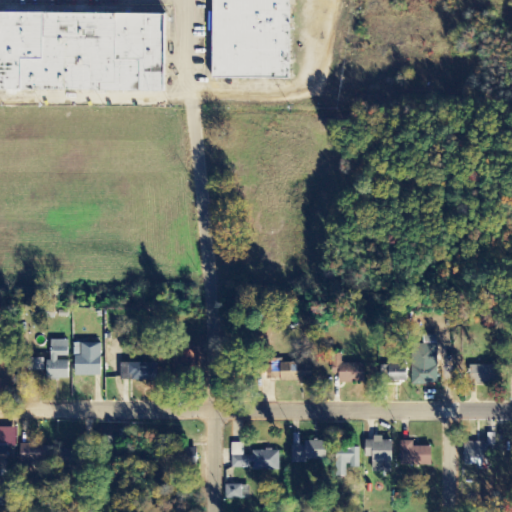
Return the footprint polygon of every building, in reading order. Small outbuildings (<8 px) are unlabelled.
[(288,0),(209,0),(209,76),(288,77),(288,0)] [(0,13),(0,96),(168,98),(170,16),(0,13)] [(439,385),(437,337),(423,337),(423,346),(412,346),(414,386),(439,385)] [(69,341),(51,342),(51,362),(47,362),(48,381),(71,381),(71,362),(58,363),(58,358),(70,358),(69,341)] [(76,378),(103,377),(103,344),(75,345),(76,378)] [(44,360),(34,361),(34,371),(44,371),(44,360)] [(408,363),(382,364),(383,384),(409,383),(408,363)] [(158,364),(122,365),(122,383),(158,381),(158,364)] [(270,384),(318,382),(318,364),(269,366),(270,384)] [(341,384),(367,383),(366,365),(340,365),(341,384)] [(502,366),(477,366),(477,384),(502,384),(502,366)] [(17,429),(0,428),(0,476),(1,477),(1,465),(11,465),(11,448),(17,448),(17,429)] [(394,443),(384,442),(384,439),(367,439),(366,458),(373,459),(373,473),(394,474),(394,443)] [(330,462),(329,442),(306,443),(306,447),(292,447),(292,463),(330,462)] [(401,466),(434,468),(435,449),(415,448),(415,443),(402,442),(401,466)] [(467,443),(466,467),(482,467),(482,460),(488,460),(488,444),(467,443)] [(245,444),(232,445),(232,471),(280,470),(280,453),(245,453),(245,444)] [(21,447),(22,468),(58,467),(57,446),(21,447)] [(63,448),(64,470),(87,469),(86,447),(63,448)] [(360,469),(360,452),(335,451),(335,477),(347,478),(348,469),(360,469)] [(226,500),(249,501),(249,487),(227,486),(226,500)]
